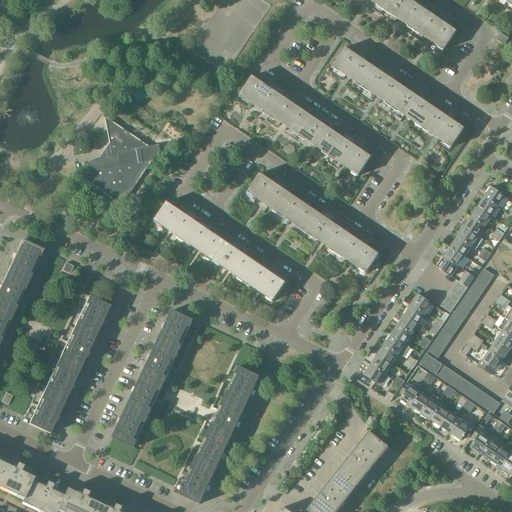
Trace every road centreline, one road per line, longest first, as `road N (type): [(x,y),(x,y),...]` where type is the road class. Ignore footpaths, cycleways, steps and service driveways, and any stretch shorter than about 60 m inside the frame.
road 1 (residential): [(448,93),(340,22),(299,84),(401,157),(363,220)]
road 2 (residential): [(363,220),(257,150),(216,211),(313,279),(316,289),(286,335)]
road 3 (residential): [(72,461),(158,276)]
road 4 (residential): [(239,511),(339,363)]
road 5 (residential): [(158,276),(7,205)]
road 6 (residential): [(286,335),(158,276)]
road 7 (residential): [(339,363),(414,254)]
road 8 (residential): [(448,93),(486,33),(443,0)]
road 9 (residential): [(511,505),(458,491),(433,493),(396,511)]
road 10 (residential): [(181,511),(72,461)]
